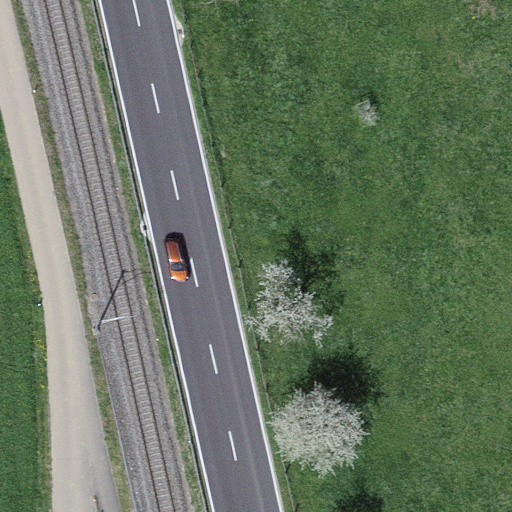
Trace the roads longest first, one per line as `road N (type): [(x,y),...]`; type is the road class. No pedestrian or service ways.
road 1 (secondary): [(135,0),(253,511)]
road 2 (unclassified): [(0,38),(61,337),(78,511)]
